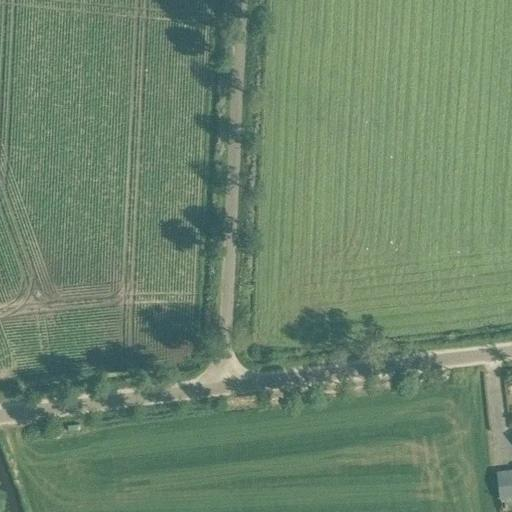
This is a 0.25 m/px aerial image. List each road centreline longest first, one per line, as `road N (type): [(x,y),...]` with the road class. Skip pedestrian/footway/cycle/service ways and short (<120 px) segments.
road 1 (unclassified): [(243,384),(258,0)]
road 2 (unclassified): [(243,384),(511,355)]
road 3 (unclassified): [(0,414),(243,384)]
